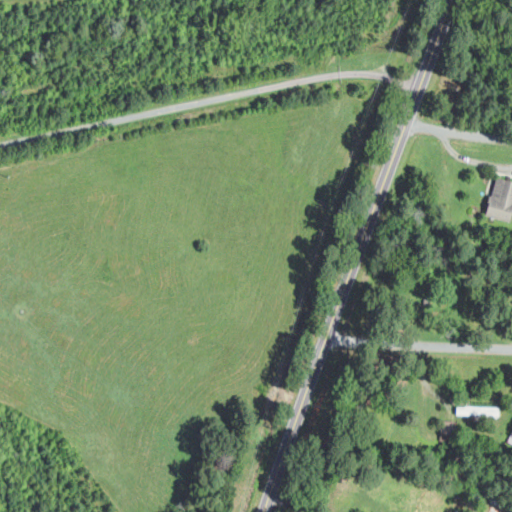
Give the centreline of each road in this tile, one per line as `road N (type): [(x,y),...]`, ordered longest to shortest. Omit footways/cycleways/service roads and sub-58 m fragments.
road 1 (tertiary): [(449,0),(263,511)]
road 2 (residential): [(511,349),(328,336)]
